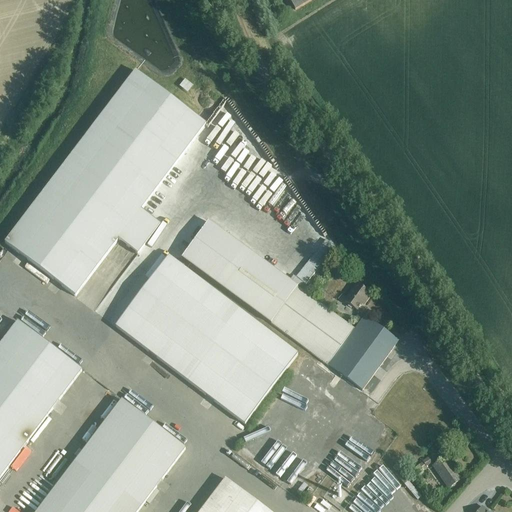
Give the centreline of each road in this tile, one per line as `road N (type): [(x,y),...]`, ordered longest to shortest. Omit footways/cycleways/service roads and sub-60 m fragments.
road 1 (unclassified): [(499,415),(335,163),(246,53),(215,0)]
road 2 (unknown): [(356,194),(299,175),(268,197),(251,223)]
